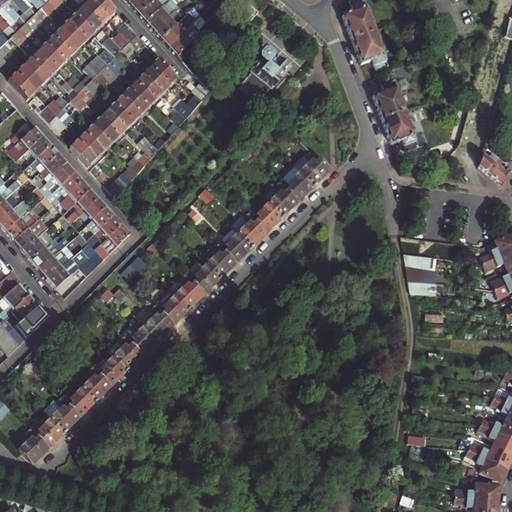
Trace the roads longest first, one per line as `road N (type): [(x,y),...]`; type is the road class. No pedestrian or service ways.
road 1 (residential): [(321,9),(373,148),(42,471),(0,460)]
road 2 (residential): [(0,76),(131,230),(129,245),(57,317)]
